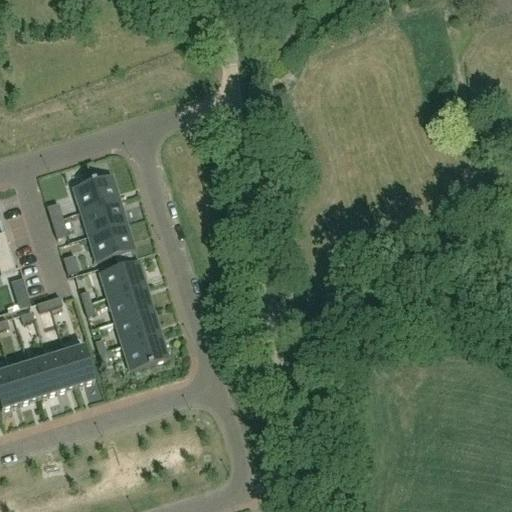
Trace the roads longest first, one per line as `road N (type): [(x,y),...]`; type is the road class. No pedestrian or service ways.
road 1 (residential): [(299,511),(240,102)]
road 2 (residential): [(217,390),(137,136)]
road 3 (track): [(269,306),(511,219)]
road 4 (track): [(445,0),(489,227)]
road 5 (residential): [(0,458),(217,390)]
road 6 (residential): [(181,511),(248,491),(217,390)]
road 7 (residential): [(0,177),(137,136)]
